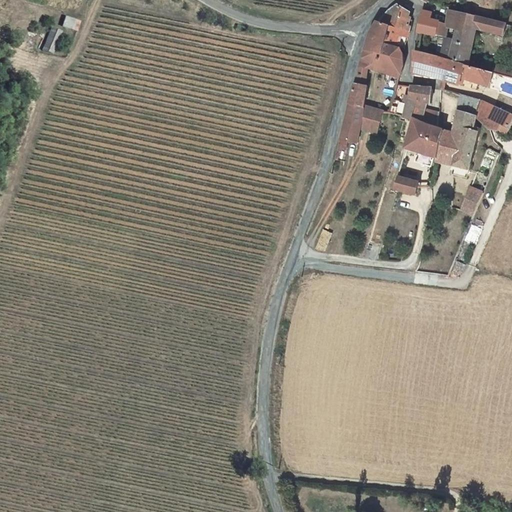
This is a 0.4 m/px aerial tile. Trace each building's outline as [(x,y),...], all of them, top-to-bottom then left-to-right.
[(415,10),(404,1),(392,13),(388,17),(386,19),(399,24),(417,31),(419,19),(414,17),(415,10)] [(511,32),(511,20),(457,6),(455,20),(454,25),(463,27),(460,39),(452,37),(448,56),(454,58),(474,63),(484,26),(511,34),(511,32)] [(439,9),(431,7),(427,28),(452,34),(454,25),(455,20),(438,16),(439,9)] [(399,24),(386,19),(379,28),(378,31),(374,41),(372,48),(388,54),(393,42),(399,24)] [(399,24),(393,42),(411,48),(417,31),(399,24)] [(55,54),(61,31),(50,27),(43,50),(55,54)] [(388,54),(372,48),(370,54),(372,59),(386,65),(385,67),(399,72),(410,75),(414,64),(411,48),(393,42),(388,54)] [(454,58),(448,56),(424,49),(426,71),(441,73),(449,75),(454,58)] [(454,58),(449,75),(454,76),(458,77),(470,80),(473,72),(499,79),(501,74),(508,76),(509,73),(501,70),(474,63),(454,58)] [(501,70),(509,73),(511,73),(511,64),(504,62),(501,70)] [(372,67),(370,66),(366,66),(366,67),(347,138),(365,141),(367,128),(384,131),(389,110),(371,106),(375,87),(372,86),(374,74),(374,70),(373,69),(372,67)] [(410,75),(399,72),(397,80),(407,84),(410,75)] [(438,83),(420,83),(418,92),(412,92),(411,98),(401,97),(394,114),(419,118),(448,127),(449,111),(434,109),(434,101),(438,102),(441,85),(438,83)] [(493,94),(471,90),(465,111),(471,113),(484,117),(493,94)] [(511,107),(493,94),(484,117),(497,129),(504,126),(511,132),(511,131),(511,107)] [(454,129),(446,160),(446,162),(477,168),(486,127),(480,124),(484,117),(471,113),(468,126),(472,127),(470,134),(454,129)] [(448,127),(419,118),(412,147),(446,160),(454,129),(448,127)] [(427,182),(405,176),(402,188),(405,189),(424,194),(427,182)] [(491,191),(479,186),(471,208),(482,213),(491,191)]
